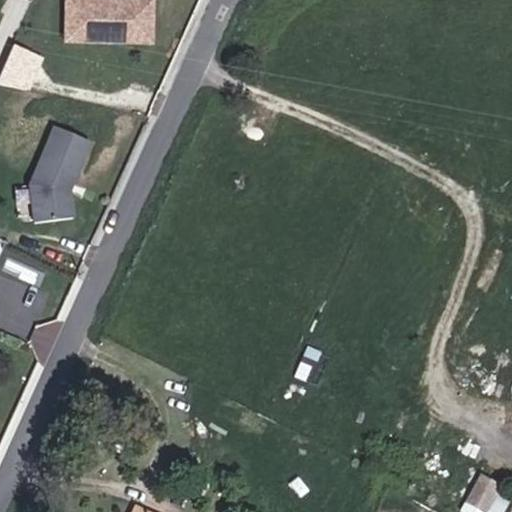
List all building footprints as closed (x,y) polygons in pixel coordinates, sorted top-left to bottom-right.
[(157,0),(64,0),(63,41),(156,43),(157,0)] [(0,79),(31,90),(43,54),(11,43),(0,76),(0,79)] [(93,216),(90,188),(86,186),(91,179),(94,181),(122,144),(91,121),(49,178),(54,220),(93,216)] [(54,220),(49,178),(29,175),(34,218),(54,220)] [(464,511),(465,511),(493,511),(504,490),(479,479),(464,511)] [(170,511),(151,503),(146,511),(170,511)]
